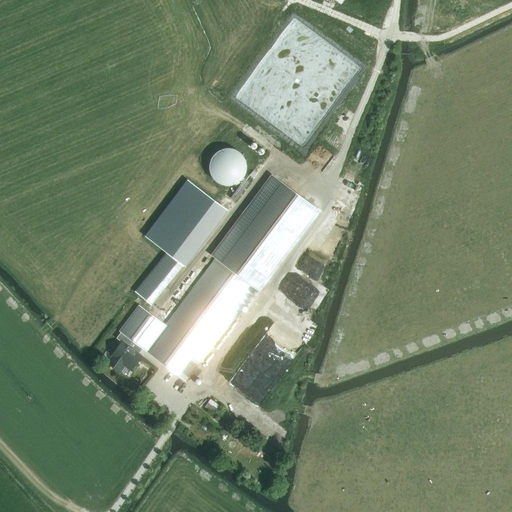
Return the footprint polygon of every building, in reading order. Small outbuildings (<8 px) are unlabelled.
[(246,169),(246,167),(246,165),(246,164),(246,162),(245,160),(245,159),(244,157),(243,156),(242,155),(241,153),(239,152),(238,151),(237,150),(235,150),(234,149),(232,149),(230,148),(229,148),(227,148),(225,148),(224,149),(222,149),(220,150),(219,150),(217,151),(216,152),(215,153),(214,155),(213,156),(212,157),(211,159),(210,160),(210,162),(209,164),(209,165),(209,167),(209,169),(209,170),(210,172),(210,174),(211,175),(212,177),(213,178),(214,179),(215,181),(216,182),(217,183),(219,184),(220,184),(222,185),(224,185),(225,186),(227,186),(229,186),(230,186),(232,185),(234,185),(235,184),(237,184),(238,183),(239,182),(241,181),(242,179),(243,178),(244,177),(245,175),(245,174),(246,172),(246,170),(246,169)] [(124,365),(131,370),(141,356),(133,350),(138,345),(186,381),(255,288),(260,292),(321,211),(271,174),(211,255),(215,258),(165,325),(139,305),(119,331),(127,336),(122,342),(112,356),(107,363),(119,371),(124,365)] [(235,202),(250,183),(245,179),(230,198),(235,202)] [(168,253),(183,266),(185,267),(229,212),(190,181),(146,235),(168,253)] [(183,266),(167,253),(135,292),(151,305),(183,266)] [(287,297),(310,312),(315,304),(292,290),(287,297)] [(130,380),(134,374),(125,369),(121,374),(130,380)] [(282,437),(237,398),(231,404),(276,444),(282,437)] [(210,399),(201,412),(228,431),(236,420),(220,409),(221,407),(210,399)]
